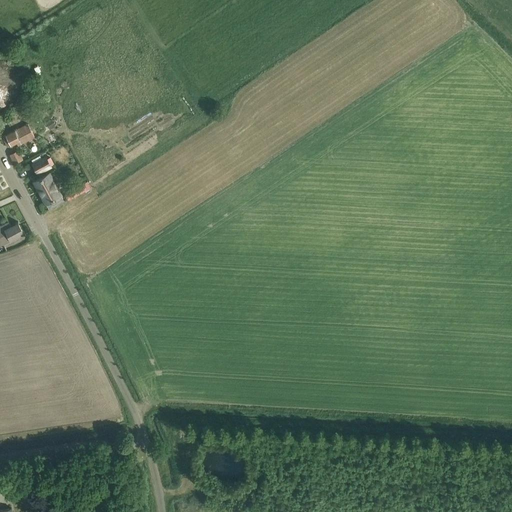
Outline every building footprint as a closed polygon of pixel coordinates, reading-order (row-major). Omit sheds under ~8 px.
[(23,97),(24,99),(32,96),(28,88),(18,93),(21,98),(23,97)] [(52,120),(47,122),(50,130),(56,127),(52,120)] [(28,124),(6,135),(3,137),(8,147),(17,142),(18,146),(35,137),(28,124)] [(19,150),(10,155),(15,164),(23,160),(19,150)] [(33,164),(38,173),(50,167),(46,158),(33,164)] [(45,203),(60,195),(49,174),(34,182),(45,203)] [(83,184),(69,191),(72,198),(86,191),(83,184)] [(0,240),(2,244),(23,233),(17,222),(10,226),(8,222),(0,225),(0,240)]
